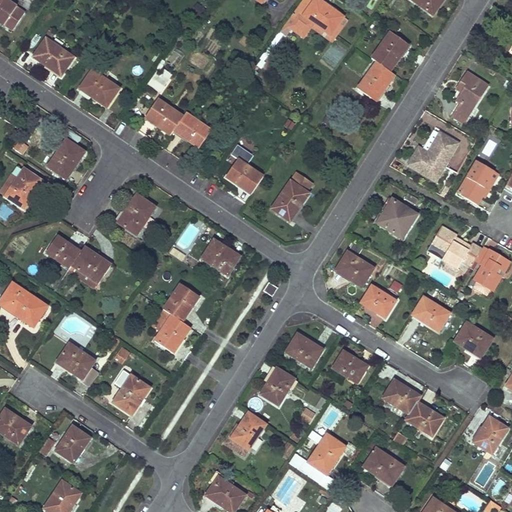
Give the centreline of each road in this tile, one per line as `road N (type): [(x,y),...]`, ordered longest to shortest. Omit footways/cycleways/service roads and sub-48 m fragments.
road 1 (residential): [(476,0),(307,268)]
road 2 (residential): [(125,152),(307,268)]
road 3 (residential): [(297,299),(479,408)]
road 4 (residential): [(297,299),(180,472)]
road 5 (residential): [(39,391),(69,399),(180,472)]
road 6 (residential): [(0,68),(125,152)]
